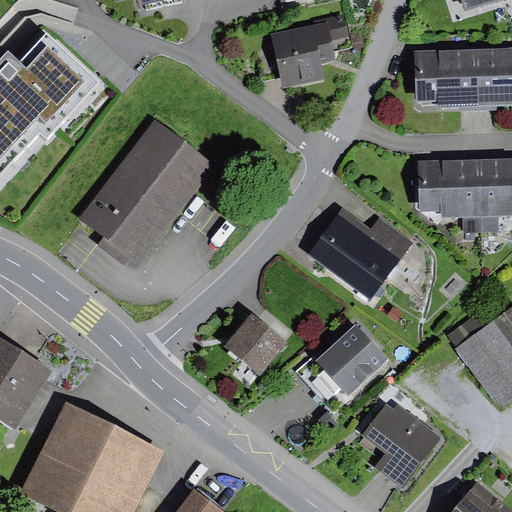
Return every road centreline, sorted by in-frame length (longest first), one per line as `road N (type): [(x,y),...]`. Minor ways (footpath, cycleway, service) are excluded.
road 1 (residential): [(141,368),(299,207),(348,130),(397,0)]
road 2 (secondary): [(141,368),(322,511)]
road 3 (secondary): [(23,267),(141,368)]
